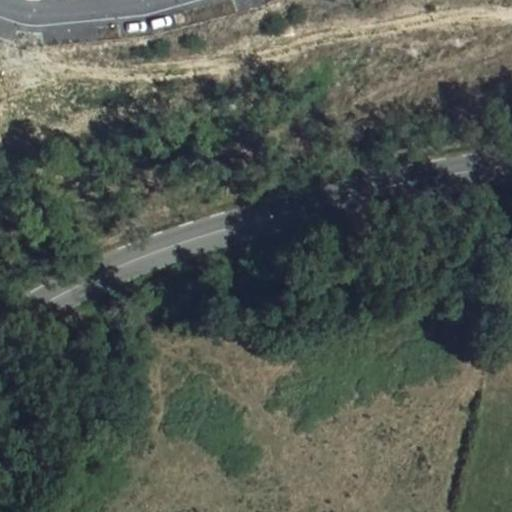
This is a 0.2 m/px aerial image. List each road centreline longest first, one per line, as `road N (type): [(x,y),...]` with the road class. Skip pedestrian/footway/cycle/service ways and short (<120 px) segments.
road 1 (secondary): [(511,164),(434,175),(240,224),(84,282),(0,330)]
road 2 (residential): [(0,5),(28,13),(151,0)]
